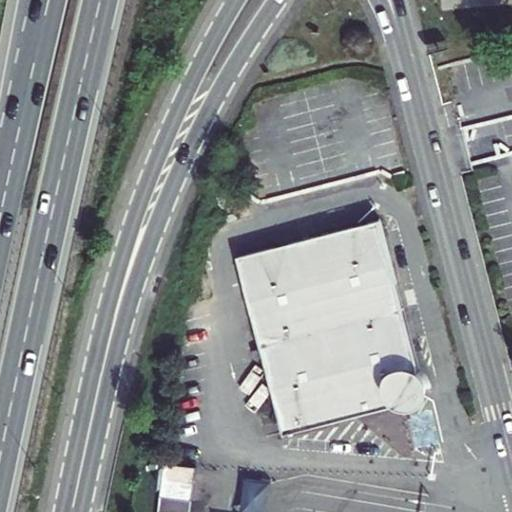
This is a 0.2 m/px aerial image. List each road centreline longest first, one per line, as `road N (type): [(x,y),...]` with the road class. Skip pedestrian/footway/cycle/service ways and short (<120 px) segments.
road 1 (trunk): [(0,463),(101,0)]
road 2 (secondary): [(91,423),(184,158),(278,0)]
road 3 (secondary): [(236,0),(187,91),(136,215),(91,423)]
road 4 (unclassified): [(511,459),(414,84)]
road 5 (trunk): [(46,0),(0,210)]
